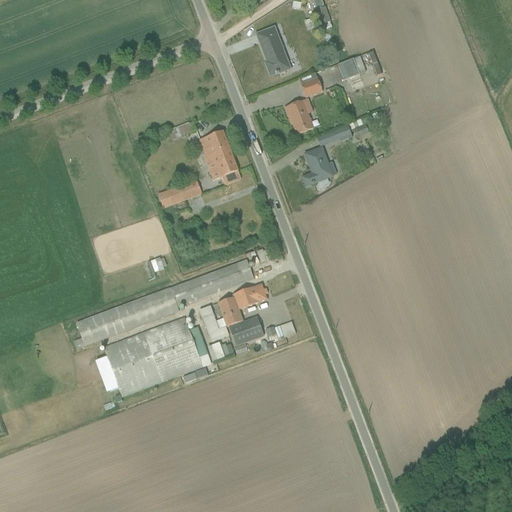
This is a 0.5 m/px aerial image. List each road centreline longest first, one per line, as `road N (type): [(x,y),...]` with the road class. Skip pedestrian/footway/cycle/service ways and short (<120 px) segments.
road 1 (residential): [(213,40),(392,511)]
road 2 (unclassified): [(0,120),(213,40)]
